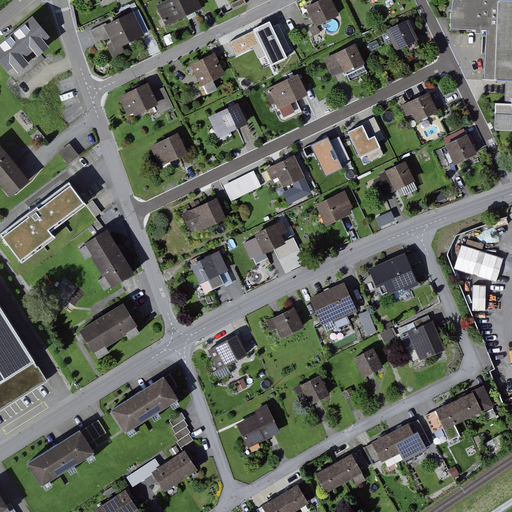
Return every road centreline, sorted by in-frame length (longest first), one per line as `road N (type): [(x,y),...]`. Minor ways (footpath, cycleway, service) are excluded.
road 1 (residential): [(422,229),(480,365),(235,500)]
road 2 (residential): [(450,63),(139,214)]
road 3 (residential): [(422,229),(177,342)]
road 4 (residential): [(287,0),(89,96)]
road 5 (residential): [(177,342),(0,458)]
road 6 (residential): [(177,342),(235,500)]
road 7 (residential): [(511,186),(450,63)]
road 8 (residential): [(139,214),(177,342)]
road 9 (residential): [(89,96),(139,214)]
